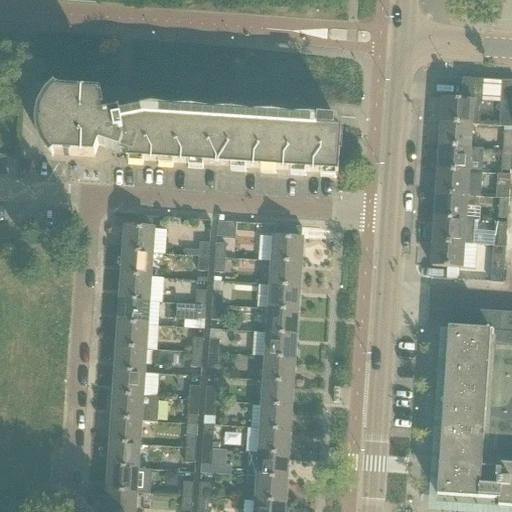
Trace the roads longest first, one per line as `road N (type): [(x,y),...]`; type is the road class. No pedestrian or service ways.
road 1 (residential): [(69,511),(87,199),(391,216)]
road 2 (tertiary): [(371,511),(391,216)]
road 3 (tertiary): [(391,216),(402,42)]
